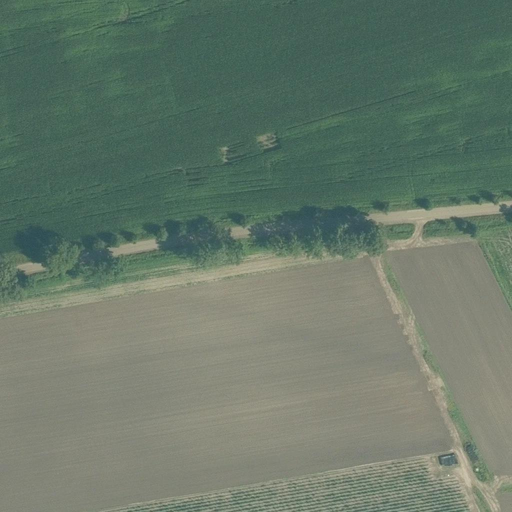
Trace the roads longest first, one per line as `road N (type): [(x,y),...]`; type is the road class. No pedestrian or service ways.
road 1 (unclassified): [(0,274),(248,231),(511,207)]
road 2 (track): [(494,511),(373,257),(377,219)]
